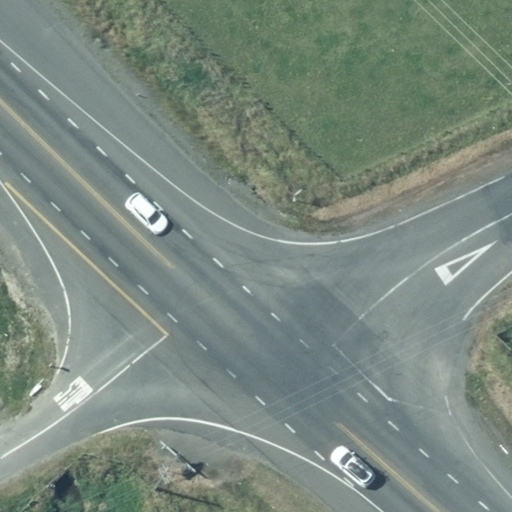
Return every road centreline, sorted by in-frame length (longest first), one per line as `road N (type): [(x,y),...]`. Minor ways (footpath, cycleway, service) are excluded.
road 1 (trunk): [(0,100),(201,293)]
road 2 (unclassified): [(297,382),(426,260),(511,208)]
road 3 (unclassified): [(0,456),(166,334),(201,293)]
road 4 (trunk): [(297,382),(438,511)]
road 5 (trunk): [(201,293),(297,382)]
